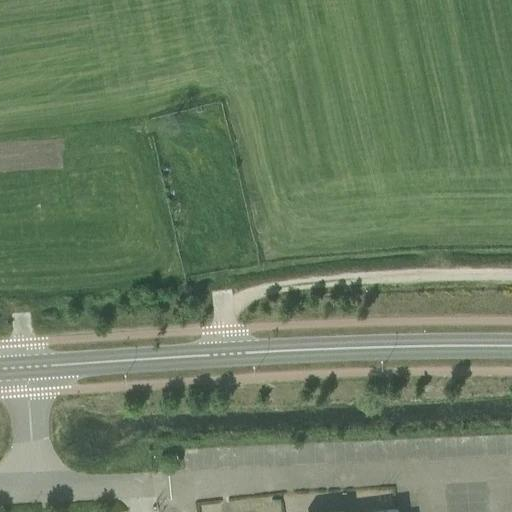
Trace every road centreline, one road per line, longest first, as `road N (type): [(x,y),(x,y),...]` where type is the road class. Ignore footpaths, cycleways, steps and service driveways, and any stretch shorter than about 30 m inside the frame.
road 1 (tertiary): [(511,347),(366,346),(24,368)]
road 2 (track): [(511,276),(359,279),(259,291),(223,307),(223,330)]
road 3 (unclassified): [(24,368),(36,489)]
